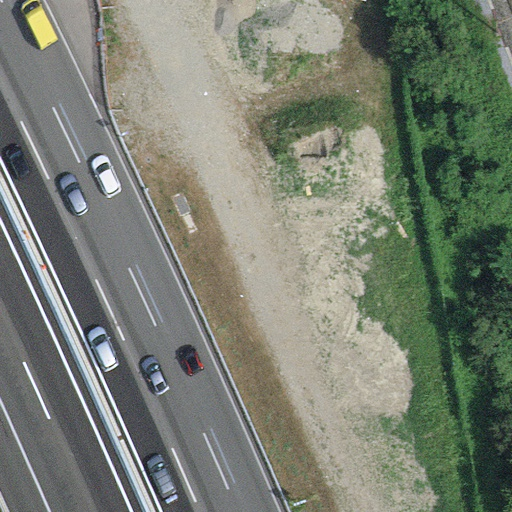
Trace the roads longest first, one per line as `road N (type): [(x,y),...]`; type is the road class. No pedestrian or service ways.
road 1 (motorway): [(214,511),(0,51)]
road 2 (motorway): [(0,337),(78,511)]
